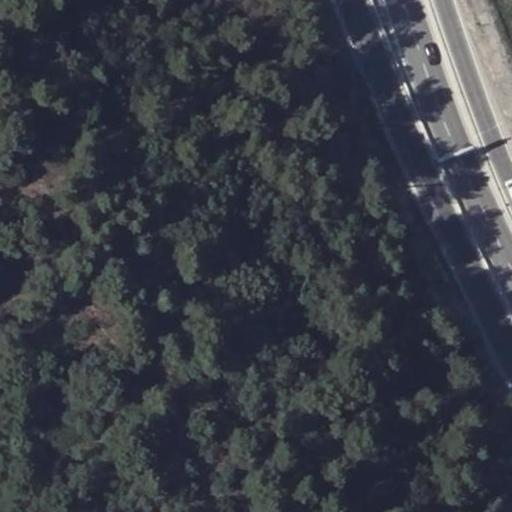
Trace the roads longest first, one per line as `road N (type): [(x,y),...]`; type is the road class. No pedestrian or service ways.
road 1 (motorway): [(349,0),(442,241),(511,373)]
road 2 (secondary): [(402,0),(454,148),(511,269)]
road 3 (secondary): [(511,190),(441,0)]
